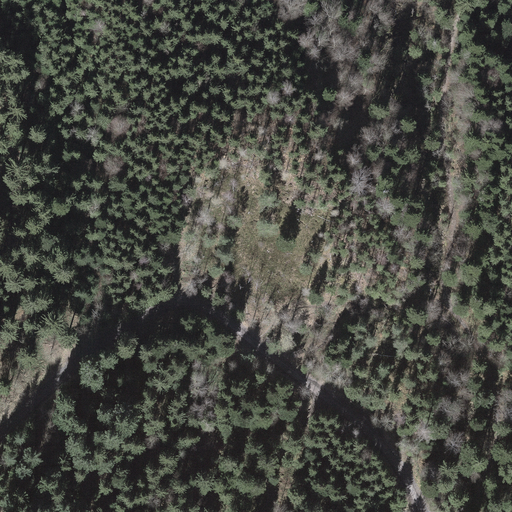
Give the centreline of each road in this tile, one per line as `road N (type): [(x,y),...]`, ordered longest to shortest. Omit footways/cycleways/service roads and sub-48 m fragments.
road 1 (track): [(468,0),(442,100),(454,231),(445,283),(486,367),(496,433),(474,498),(457,511)]
road 2 (track): [(179,302),(198,302),(372,430),(425,511)]
road 3 (track): [(0,436),(125,328),(179,302)]
